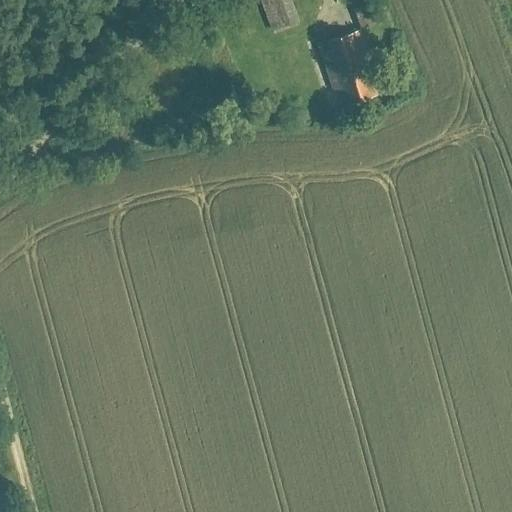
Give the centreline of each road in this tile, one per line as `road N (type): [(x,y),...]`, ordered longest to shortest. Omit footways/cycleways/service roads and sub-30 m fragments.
road 1 (residential): [(0,180),(154,0)]
road 2 (track): [(0,392),(31,511)]
